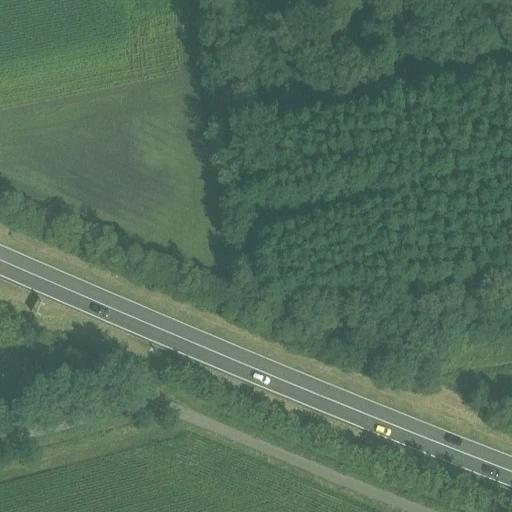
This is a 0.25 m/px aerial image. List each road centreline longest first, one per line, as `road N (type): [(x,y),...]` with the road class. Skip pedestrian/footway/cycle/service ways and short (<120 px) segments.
road 1 (trunk): [(0,260),(511,471)]
road 2 (unclassified): [(0,443),(151,406),(417,511)]
